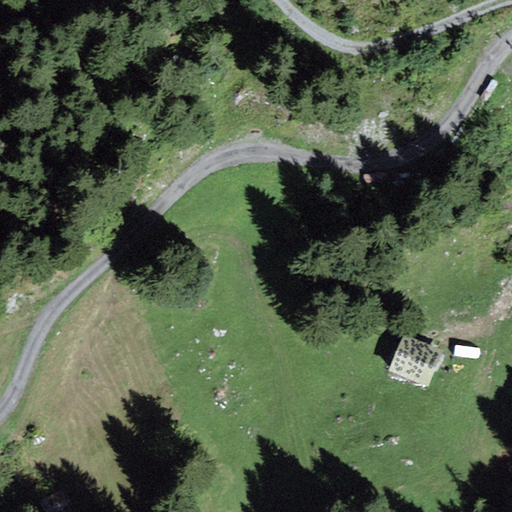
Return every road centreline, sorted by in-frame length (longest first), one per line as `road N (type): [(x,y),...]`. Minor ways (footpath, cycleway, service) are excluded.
road 1 (track): [(0,409),(88,284),(210,159),(277,150),(370,164),(408,153),(438,131),(511,39)]
road 2 (track): [(506,0),(390,44),(342,46),(280,0)]
